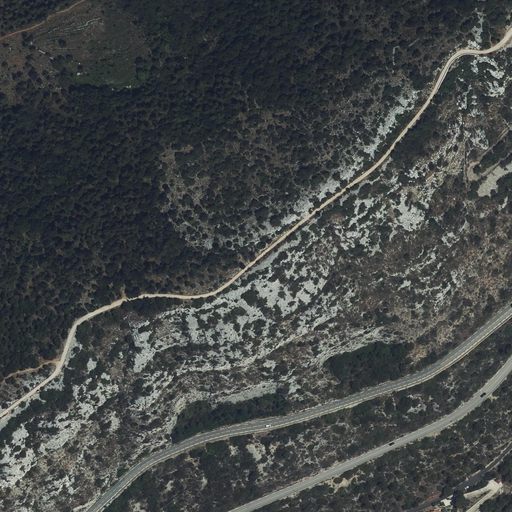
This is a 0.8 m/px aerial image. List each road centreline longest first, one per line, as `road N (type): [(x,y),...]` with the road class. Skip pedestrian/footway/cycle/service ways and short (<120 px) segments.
road 1 (track): [(0,414),(59,369),(83,318),(137,295),(199,297),(234,278),(385,157),(455,55),(489,50),(511,33)]
road 2 (secondary): [(90,511),(164,451),(400,383),(455,355),(511,307)]
road 3 (secondary): [(238,511),(447,420),(511,363)]
